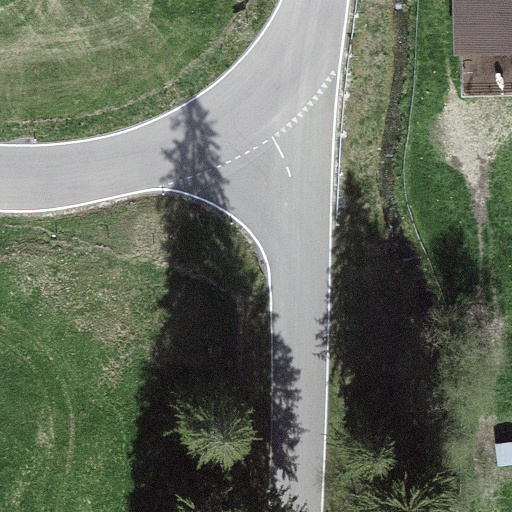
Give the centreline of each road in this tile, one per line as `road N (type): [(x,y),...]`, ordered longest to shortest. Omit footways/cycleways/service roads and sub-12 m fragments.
road 1 (tertiary): [(248,103),(289,178),(300,227),(296,511)]
road 2 (secondary): [(248,103),(204,131),(107,166),(0,174)]
road 3 (secondary): [(316,0),(300,45),(248,103)]
